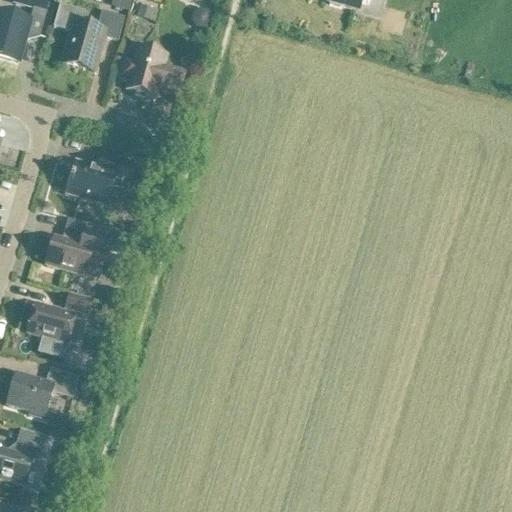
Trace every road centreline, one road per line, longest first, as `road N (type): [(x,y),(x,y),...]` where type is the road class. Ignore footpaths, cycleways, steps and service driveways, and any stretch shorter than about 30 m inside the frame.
road 1 (residential): [(0,283),(40,122)]
road 2 (residential): [(165,136),(80,112),(40,122)]
